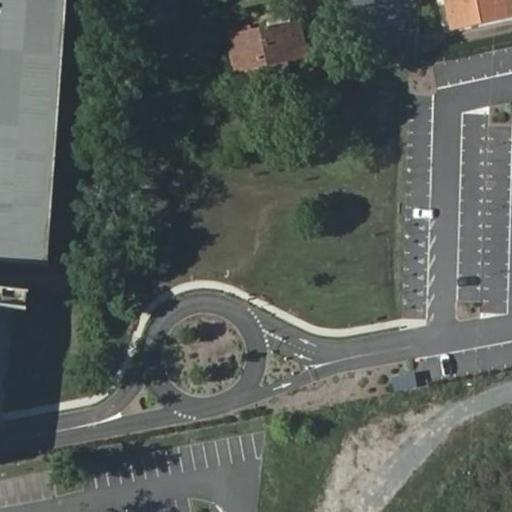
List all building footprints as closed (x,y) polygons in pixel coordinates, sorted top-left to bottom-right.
[(64,0),(0,0),(0,261),(46,265),(64,0)] [(125,0),(124,18),(133,16),(162,11),(161,0),(125,0)] [(178,0),(178,15),(207,15),(206,0),(178,0)] [(506,17),(502,0),(445,0),(451,28),(506,17)] [(511,0),(502,0),(506,17),(511,15),(511,0)] [(133,16),(135,29),(165,24),(162,11),(133,16)] [(299,21),(287,24),(294,60),(306,57),(299,21)] [(294,60),(287,24),(228,36),(236,72),(238,72),(241,89),(291,79),(287,61),(294,60)] [(137,33),(143,63),(171,56),(165,27),(137,33)]
